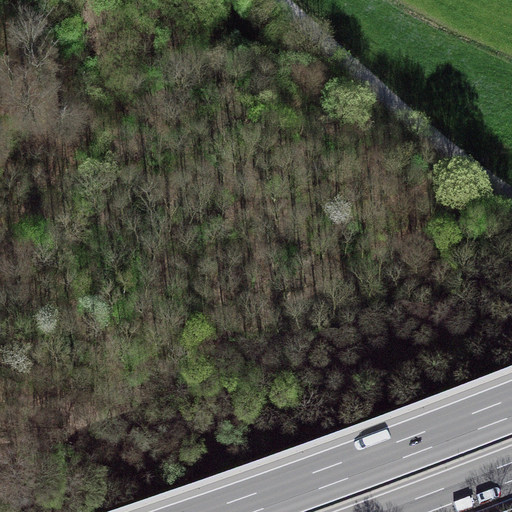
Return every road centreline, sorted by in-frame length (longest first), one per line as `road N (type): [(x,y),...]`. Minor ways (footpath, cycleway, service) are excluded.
road 1 (motorway): [(511,406),(227,511)]
road 2 (track): [(511,194),(279,0)]
